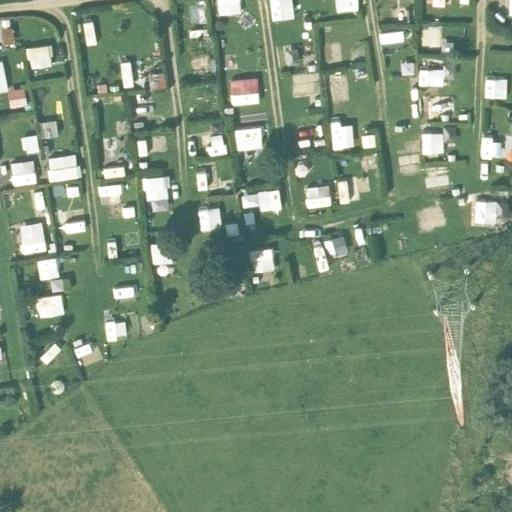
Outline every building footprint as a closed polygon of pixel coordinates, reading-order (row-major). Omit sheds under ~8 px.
[(218,0),(219,9),(243,7),(242,0),(218,0)] [(291,0),(269,0),(273,19),(294,15),(291,0)] [(0,44),(14,44),(13,26),(0,26),(0,44)] [(403,30),(380,31),(380,44),(404,43),(403,30)] [(25,45),(27,57),(52,54),(51,43),(25,45)] [(211,75),(209,51),(189,52),(191,77),(211,75)] [(331,100),(351,98),(346,65),(326,68),(331,100)] [(419,67),(419,82),(443,83),(444,68),(419,67)] [(165,69),(150,72),(153,87),(168,84),(165,69)] [(312,73),(292,74),(292,84),(313,82),(312,73)] [(23,86),(8,90),(11,105),(27,102),(23,86)] [(232,90),(233,101),(259,100),(258,89),(232,90)] [(131,92),(132,111),(154,109),(153,90),(131,92)] [(420,117),(441,117),(441,96),(421,95),(420,117)] [(236,145),(262,146),(262,125),(237,124),(236,145)] [(227,131),(203,133),(205,151),(228,149),(227,131)] [(296,146),(296,168),(314,169),(315,146),(296,146)] [(77,152),(47,155),(50,178),(80,175),(77,152)] [(105,175),(125,172),(122,153),(102,156),(105,175)] [(35,159),(12,160),(13,182),(36,181),(35,159)] [(196,168),(198,186),(218,183),(216,166),(196,168)] [(143,174),(145,196),(171,195),(169,172),(143,174)] [(357,175),(337,179),(341,201),(361,197),(357,175)] [(99,186),(101,194),(119,191),(118,182),(99,186)] [(307,204),(331,202),(329,182),(306,184),(307,204)] [(478,196),(458,199),(459,208),(479,205),(478,196)] [(224,202),(210,202),(209,226),(224,226),(224,202)] [(417,206),(419,227),(443,225),(441,203),(417,206)] [(208,204),(200,204),(200,225),(208,225),(208,204)] [(24,251),(46,248),(43,228),(22,231),(24,251)] [(342,235),(324,238),(328,259),(346,256),(342,235)] [(151,240),(152,260),(172,259),(171,239),(151,240)] [(56,257),(39,260),(40,272),(58,269),(56,257)] [(59,293),(35,294),(36,312),(60,311),(59,293)] [(107,336),(127,335),(126,319),(106,320),(107,336)] [(76,346),(82,364),(103,357),(97,339),(76,346)] [(31,350),(41,369),(55,362),(45,343),(31,350)]
